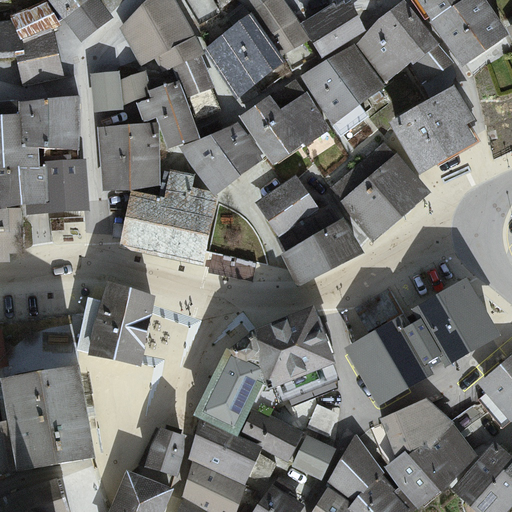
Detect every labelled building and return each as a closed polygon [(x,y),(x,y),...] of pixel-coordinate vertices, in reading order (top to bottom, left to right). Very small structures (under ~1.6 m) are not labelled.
[(51,0),(52,3),(89,44),(111,17),(101,0),(51,0)] [(170,0),(157,0),(125,30),(142,69),(162,61),(171,76),(206,61),(208,61),(204,55),(170,0)] [(214,0),(183,0),(197,24),(221,11),(214,0)] [(214,0),(221,11),(239,0),(214,0)] [(279,0),(254,0),(256,18),(287,59),(313,45),(279,0)] [(420,0),(465,63),(509,35),(505,27),(485,0),(420,0)] [(347,1),(304,25),(327,60),(372,34),(347,1)] [(10,20),(0,22),(0,61),(19,61),(23,86),(45,85),(67,77),(54,34),(63,27),(45,5),(40,8),(10,20)] [(406,5),(372,34),(358,48),(389,88),(445,47),(406,5)] [(256,18),(204,55),(238,104),(293,67),(287,59),(256,18)] [(303,77),(334,124),(389,88),(358,48),(303,77)] [(154,102),(139,104),(147,126),(161,123),(168,149),(179,145),(200,138),(191,100),(220,91),(206,61),(171,76),(155,92),(152,92),(154,102)] [(149,74),(123,82),(126,106),(139,104),(154,102),(152,92),(155,92),(149,74)] [(122,75),(93,77),(98,115),(127,113),(126,106),(123,82),(122,75)] [(296,83),(244,117),(280,166),(335,131),(296,83)] [(452,84),(390,119),(418,168),(474,136),(462,116),(469,113),(452,84)] [(22,104),(23,116),(30,150),(43,152),(84,151),(83,102),(56,104),(22,104)] [(23,116),(0,117),(0,211),(53,208),(50,171),(42,170),(43,152),(30,150),(23,116)] [(147,126),(96,132),(104,193),(164,187),(161,123),(147,126)] [(268,160),(241,124),(200,138),(179,145),(196,173),(221,198),(268,160)] [(332,186),(372,236),(425,188),(383,140),(332,186)] [(52,163),(50,171),(53,208),(53,217),(90,214),(89,163),(52,163)] [(196,173),(171,172),(167,200),(135,192),(122,246),(210,267),(221,198),(196,173)] [(294,175),(256,201),(278,232),(316,206),(294,175)] [(330,201),(277,235),(297,279),(357,247),(330,201)] [(0,265),(12,265),(12,211),(0,211),(0,265)] [(218,256),(218,271),(254,273),(254,257),(218,256)] [(391,410),(506,336),(476,283),(352,354),(391,410)] [(149,369),(162,298),(112,285),(95,353),(149,369)] [(344,365),(322,308),(262,333),(282,390),(344,365)] [(242,357),(215,414),(245,427),(271,371),(242,357)] [(511,418),(511,361),(481,387),(511,418)] [(91,368),(2,384),(22,475),(108,462),(91,368)] [(435,402),(384,422),(402,459),(389,471),(423,511),(448,498),(480,458),(435,402)] [(326,483),(339,452),(265,413),(250,440),(270,451),(326,483)] [(201,420),(188,459),(193,461),(246,485),(262,447),(201,420)] [(189,436),(158,426),(145,467),(177,476),(189,436)] [(355,443),(328,487),(333,491),(318,511),(416,511),(417,511),(355,443)] [(511,511),(511,454),(499,446),(455,497),(474,511),(511,511)] [(193,461),(182,496),(209,511),(236,511),(246,485),(193,461)] [(169,511),(178,490),(132,472),(116,511),(169,511)] [(308,511),(312,507),(277,483),(257,511),(308,511)]
